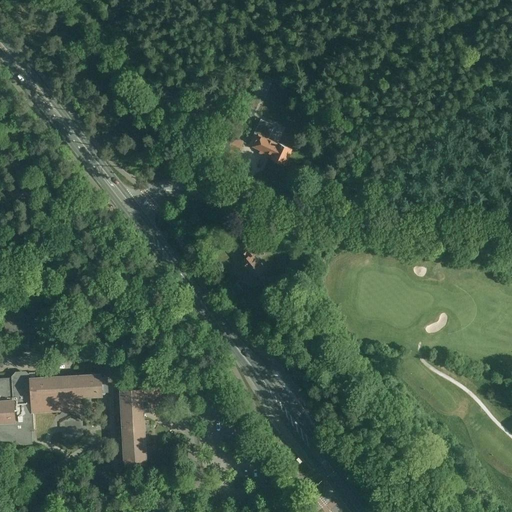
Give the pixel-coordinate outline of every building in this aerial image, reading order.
[(265,97),(271,84),(262,80),(256,93),(265,97)] [(252,146),(261,150),(259,153),(285,165),(292,151),(257,134),(252,146)] [(227,147),(223,158),(234,163),(243,141),(233,137),(228,148),(227,147)] [(249,238),(239,246),(248,257),(242,262),(255,278),(266,269),(254,254),(259,250),(249,238)] [(277,292),(272,286),(267,291),(271,297),(277,292)] [(4,305),(0,305),(1,325),(5,325),(6,337),(26,336),(24,308),(34,308),(34,294),(4,296),(4,305)] [(103,396),(103,393),(109,392),(108,376),(102,377),(101,373),(32,376),(26,371),(16,371),(12,376),(11,377),(0,377),(0,440),(16,440),(21,444),(32,443),(32,429),(34,429),(33,413),(85,410),(84,397),(103,396)] [(151,409),(151,408),(165,402),(164,388),(120,390),(124,461),(146,460),(144,410),(150,409),(151,409)]
